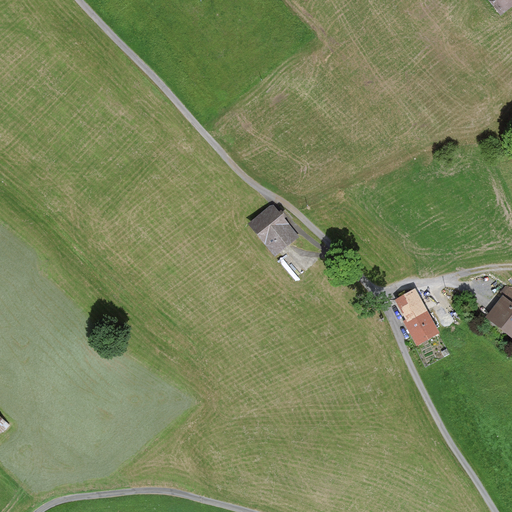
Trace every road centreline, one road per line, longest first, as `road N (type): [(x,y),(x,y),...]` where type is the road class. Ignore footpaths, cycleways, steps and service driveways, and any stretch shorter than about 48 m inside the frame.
road 1 (residential): [(79,0),(249,180),(380,291),(412,368),(495,511)]
road 2 (residential): [(38,511),(64,499),(153,490),(246,511)]
road 3 (track): [(380,291),(511,268)]
